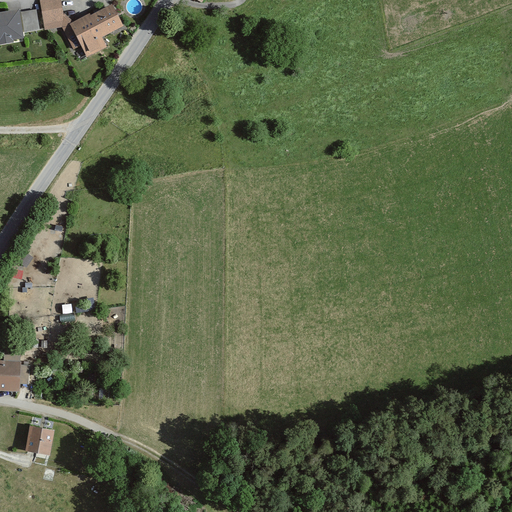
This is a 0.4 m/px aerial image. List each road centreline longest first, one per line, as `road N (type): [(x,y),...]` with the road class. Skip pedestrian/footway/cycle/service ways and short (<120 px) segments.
road 1 (tertiary): [(165,0),(0,249)]
road 2 (track): [(250,511),(148,447),(85,423)]
